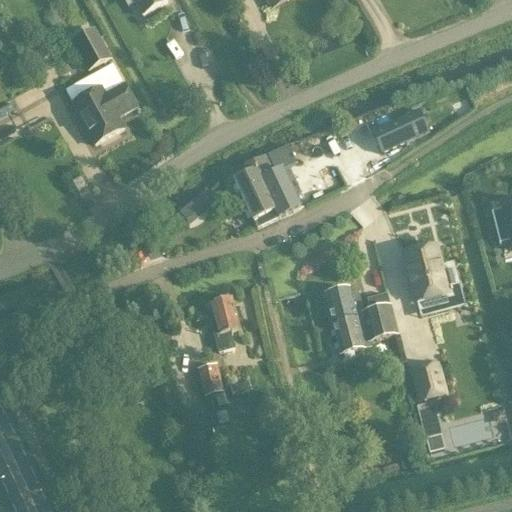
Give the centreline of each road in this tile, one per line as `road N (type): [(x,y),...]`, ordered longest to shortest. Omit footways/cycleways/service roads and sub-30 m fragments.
road 1 (unclassified): [(40,254),(260,120),(511,12)]
road 2 (unclassified): [(358,193),(296,227),(139,278),(78,307),(0,360)]
road 3 (unknown): [(119,208),(63,92),(75,66)]
road 4 (track): [(191,0),(260,120)]
